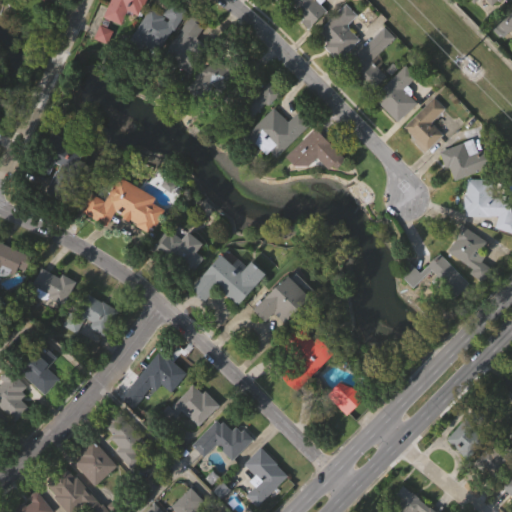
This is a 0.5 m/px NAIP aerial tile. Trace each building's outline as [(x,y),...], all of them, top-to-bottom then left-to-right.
[(44,0),(47,2),(32,17),(45,32),(70,9),(62,0),(44,0)] [(110,0),(145,0),(142,8),(141,7),(137,15),(127,10),(120,25),(103,16),(110,0)] [(291,0),(288,4),(283,0),(272,0),(261,13),(284,33),(303,11),(291,0)] [(326,11),(307,29),(300,21),(302,19),(294,10),(296,8),(290,3),(293,0),(324,0),(320,4),(326,11)] [(359,39),(338,60),(323,46),(327,42),(317,31),(347,0),(367,0),(368,1),(347,25),(359,39)] [(187,11),(159,49),(146,40),(142,47),(129,39),(151,8),(165,17),(163,20),(167,22),(169,19),(163,14),(172,1),(187,11)] [(511,5),(511,27),(501,38),(490,28),(511,5)] [(330,16),(320,6),(292,36),(306,50),(303,53),(311,61),(329,42),(316,30),(330,16)] [(107,49),(124,56),(130,42),(144,47),(153,22),(122,10),(107,49)] [(202,27),(188,47),(201,56),(188,73),(177,65),(174,68),(160,58),(175,36),(176,37),(191,14),(203,23),(201,26),(202,27)] [(394,38),(371,61),(386,76),(369,92),(348,71),(353,66),(349,61),(385,28),(394,38)] [(165,46),(153,39),(132,73),(159,89),(187,45),(172,35),(165,46)] [(360,46),(348,35),(321,64),(331,73),(326,78),(341,92),(362,70),(349,57),(360,46)] [(511,62),(511,39),(493,58),(505,70),(511,62)] [(193,105),(204,86),(195,81),(208,58),(191,48),(167,89),(193,105)] [(398,69),(388,59),(350,95),(376,123),(390,109),(374,92),(398,69)] [(233,79),(223,89),(217,90),(210,86),(200,96),(189,85),(195,78),(193,76),(210,60),(224,65),(223,69),(233,79)] [(417,102),(397,122),(373,96),(405,64),(416,76),(407,85),(412,90),(412,94),(410,96),(417,102)] [(268,82),(280,93),(268,106),(265,103),(249,120),(241,112),(236,117),(225,107),(231,101),(233,103),(247,89),(252,94),(255,90),(257,93),(268,82)] [(188,118),(203,134),(230,110),(215,94),(188,118)] [(443,135),(427,151),(403,127),(434,97),(445,108),(431,122),(443,135)] [(401,153),(420,134),(406,121),(418,109),(407,98),(376,130),(401,153)] [(273,107),(287,122),(298,111),(310,124),(276,157),(270,151),(265,155),(255,144),(251,148),(241,138),(273,107)] [(327,141),(345,159),(335,169),(332,165),(327,169),(317,157),(308,165),(294,166),(285,157),(315,128),(327,141)] [(405,159),(429,183),(446,166),(434,154),(448,140),(437,128),(405,159)] [(83,162),(74,180),(69,177),(65,184),(68,185),(59,203),(43,195),(59,165),(53,162),(48,174),(34,167),(51,133),(64,140),(63,143),(80,154),(77,159),(83,162)] [(312,156),(300,144),(291,153),(276,139),(246,170),(255,179),(259,176),(270,187),(273,183),(280,189),(312,156)] [(473,139),(478,152),(491,147),(491,150),(496,148),(499,155),(503,154),(503,155),(510,153),(511,157),(511,159),(454,180),(449,167),(445,168),(439,152),(473,139)] [(319,188),(333,203),(347,189),(318,159),(289,187),(304,203),(319,188)] [(155,197),(152,203),(164,210),(155,226),(153,225),(148,233),(135,225),(136,223),(130,219),(128,221),(121,217),(122,215),(115,211),(106,226),(80,212),(90,193),(104,201),(118,176),(155,197)] [(492,180),(492,198),(499,198),(499,215),(491,215),(491,217),(465,216),(466,209),(463,209),(464,195),(467,196),(467,179),(492,180)] [(84,243),(110,257),(117,244),(155,264),(168,240),(156,234),(159,228),(122,208),(109,232),(95,225),(84,243)] [(499,248),(499,262),(511,262),(511,233),(492,233),(492,210),(468,210),(468,248),(499,248)] [(511,217),(511,234),(495,229),(499,214),(511,217)] [(493,269),(485,281),(470,273),(473,269),(448,251),(456,239),(453,237),(455,235),(454,234),(461,224),(486,242),(480,251),(485,255),(481,261),(493,269)] [(165,231),(169,234),(171,231),(181,239),(183,236),(198,248),(195,251),(203,258),(186,279),(150,249),(165,231)] [(0,243),(31,257),(24,271),(17,268),(14,275),(10,273),(2,276),(0,276),(0,243)] [(227,249),(246,266),(250,261),(264,274),(237,306),(216,288),(203,302),(189,290),(220,254),(221,256),(227,249)] [(439,253),(469,284),(451,301),(431,281),(436,275),(431,270),(412,288),(397,273),(409,262),(420,273),(439,253)] [(449,285),(485,308),(490,302),(482,297),(487,289),(481,285),(489,273),(466,258),(449,285)] [(206,274),(191,263),(184,273),(168,262),(157,278),(195,305),(207,289),(200,284),(206,274)] [(50,273),(59,278),(61,274),(75,282),(63,303),(52,296),(50,301),(40,298),(34,292),(37,288),(31,285),(41,268),(50,273)] [(0,300),(16,312),(31,290),(0,269),(0,300)] [(295,270),(316,290),(284,323),(273,312),(264,322),(252,310),(286,275),(288,277),(295,270)] [(242,337),(268,306),(253,294),(250,298),(229,281),(195,321),(208,332),(220,318),(242,337)] [(423,304),(414,296),(403,307),(417,321),(434,304),(459,329),(472,315),(442,285),(423,304)] [(87,293),(118,312),(103,336),(89,327),(92,322),(85,318),(75,334),(62,325),(70,312),(74,314),(87,293)] [(36,317),(40,319),(37,325),(66,338),(78,311),(65,305),(64,308),(44,299),(36,317)] [(268,353),(276,344),(287,355),(312,328),(290,306),(256,342),(268,353)] [(298,326),(313,341),(316,338),(332,355),(295,391),(279,375),(295,360),(279,344),(298,326)] [(95,352),(92,359),(107,366),(119,339),(94,328),(85,348),(95,352)] [(56,381),(44,395),(16,370),(40,344),(55,358),(46,368),(58,379),(56,381)] [(158,353),(167,360),(168,359),(186,373),(170,393),(160,385),(155,391),(150,387),(142,397),(130,387),(158,353)] [(310,412),(335,386),(306,359),(293,373),(300,379),(295,384),(303,391),(295,399),(310,412)] [(28,408),(14,422),(0,407),(0,384),(2,382),(0,380),(0,375),(7,368),(26,387),(21,392),(24,395),(20,400),(28,408)] [(59,389),(47,377),(23,402),(47,426),(62,410),(50,399),(59,389)] [(123,428),(136,440),(161,413),(174,424),(189,406),(163,383),(123,428)] [(362,399),(346,415),(326,395),(339,383),(351,388),(362,399)] [(192,384),(202,394),(204,391),(220,406),(199,427),(182,410),(169,425),(158,415),(168,405),(173,410),(174,409),(171,406),(192,384)] [(30,421),(15,404),(0,417),(0,433),(18,453),(33,440),(22,428),(30,421)] [(366,431),(346,411),(330,427),(349,447),(366,431)] [(130,468),(115,452),(119,448),(110,438),(113,435),(105,427),(111,422),(109,420),(118,413),(145,443),(134,453),(139,459),(130,468)] [(202,458),(222,437),(197,414),(174,438),(181,445),(185,441),(202,458)] [(487,438),(468,459),(446,439),(464,418),(487,438)] [(216,420),(220,424),(222,422),(231,431),(235,427),(240,432),(243,430),(253,439),(232,461),(216,445),(203,458),(194,448),(184,457),(181,452),(192,442),(193,443),(216,420)] [(0,459),(9,453),(0,440),(0,459)] [(96,485),(94,486),(72,463),(79,457),(76,454),(92,440),(116,466),(96,485)] [(118,483),(132,498),(152,479),(121,446),(107,459),(124,478),(118,483)] [(287,476),(257,507),(246,495),(254,487),(249,482),(255,476),(243,464),(260,447),(277,464),(276,465),(287,476)] [(511,468),(497,483),(487,474),(489,472),(485,468),(482,472),(473,464),(488,447),(511,468)] [(234,463),(221,450),(194,476),(206,488),(219,476),(235,492),(255,472),(241,456),(234,463)] [(449,470),(468,489),(487,469),(467,451),(449,470)] [(61,467),(63,470),(65,468),(74,478),(76,477),(100,505),(101,504),(107,511),(85,511),(80,506),(72,511),(65,511),(53,497),(55,496),(46,485),(48,483),(46,481),(61,467)] [(75,492),(92,511),(103,511),(120,497),(97,471),(75,492)] [(490,508),(511,495),(501,476),(479,489),(490,508)] [(511,476),(511,496),(511,497),(501,486),(511,476)] [(285,511),(291,506),(262,479),(246,495),(258,506),(252,511),(285,511)] [(402,486),(435,511),(391,511),(400,501),(398,500),(399,498),(395,494),(402,486)] [(198,511),(171,511),(173,510),(170,507),(190,487),(204,501),(196,508),(199,511),(198,511)] [(36,492),(52,511),(17,511),(15,509),(17,505),(22,503),(25,507),(31,502),(28,498),(30,495),(36,492)]
